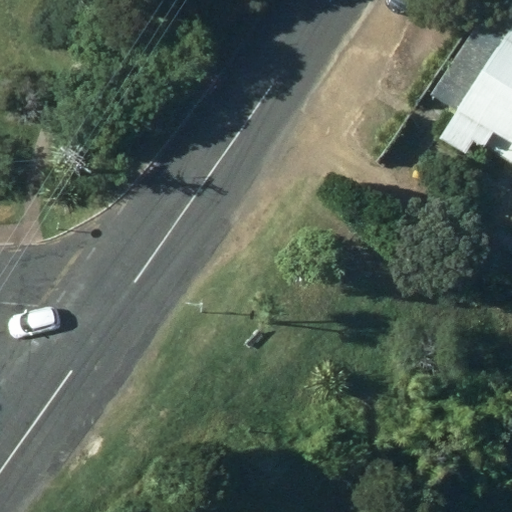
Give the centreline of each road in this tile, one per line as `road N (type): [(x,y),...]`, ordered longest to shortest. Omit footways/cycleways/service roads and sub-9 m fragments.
road 1 (residential): [(330,0),(99,332)]
road 2 (residential): [(99,332),(0,470)]
